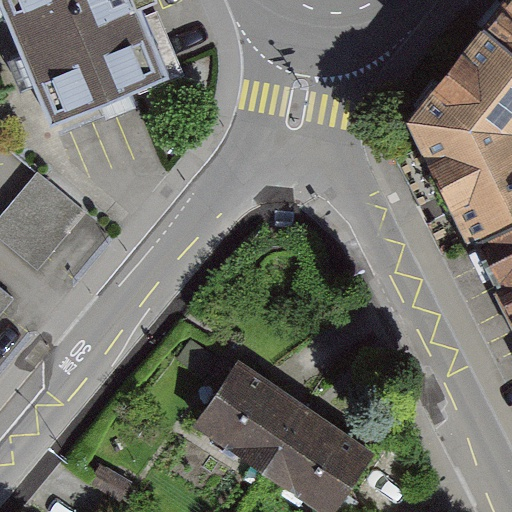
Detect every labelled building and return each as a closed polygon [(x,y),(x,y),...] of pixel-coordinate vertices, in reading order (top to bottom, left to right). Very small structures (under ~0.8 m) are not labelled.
[(164,73),(134,0),(0,0),(53,128),(168,82),(164,73)] [(511,0),(485,34),(511,55),(511,0)] [(471,248),(511,227),(511,55),(485,34),(408,127),(471,248)] [(16,202),(0,222),(0,236),(40,270),(85,216),(37,177),(16,202)] [(511,327),(511,227),(471,248),(511,327)] [(0,318),(14,302),(0,290),(0,318)] [(380,445),(234,362),(197,427),(342,510),(380,445)] [(131,485),(101,468),(94,481),(91,486),(121,503),(131,485)]
